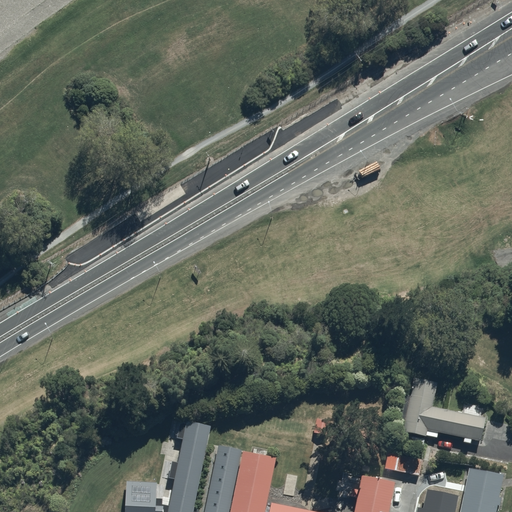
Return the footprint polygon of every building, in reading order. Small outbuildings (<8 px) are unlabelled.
[(413,373),(400,428),(437,436),(438,430),(480,440),(486,414),(432,402),(437,379),(413,373)] [(192,507),(209,422),(186,417),(185,421),(179,420),(176,435),(181,436),(176,459),(171,458),(167,475),(173,476),(165,511),(195,511),(196,508),(192,507)] [(228,511),(241,451),(219,446),(205,511),(228,511)] [(264,511),(276,459),(243,452),(230,511),(264,511)] [(385,470),(419,475),(421,457),(387,452),(385,470)] [(498,511),(505,477),(470,469),(460,511),(498,511)] [(386,511),(394,478),(361,472),(351,511),(386,511)] [(127,480),(125,511),(160,511),(161,496),(154,496),(154,482),(127,480)] [(453,511),(457,492),(427,486),(423,505),(417,504),(415,511),(453,511)] [(333,511),(270,499),(267,511),(333,511)]
